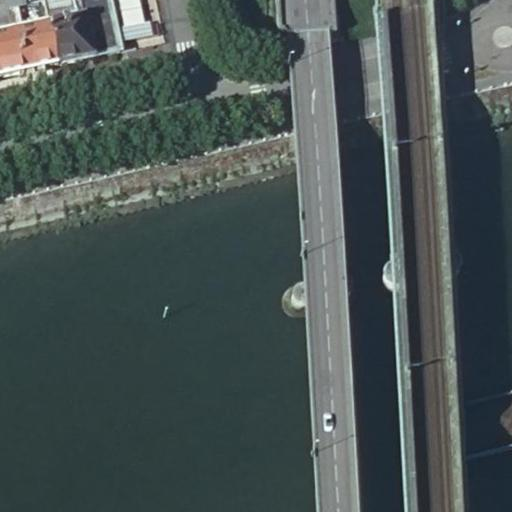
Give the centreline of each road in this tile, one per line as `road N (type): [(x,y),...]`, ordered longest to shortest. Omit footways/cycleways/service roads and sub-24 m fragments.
road 1 (secondary): [(332,511),(305,0)]
road 2 (residential): [(203,101),(260,95),(505,36)]
road 3 (residential): [(0,150),(203,101)]
